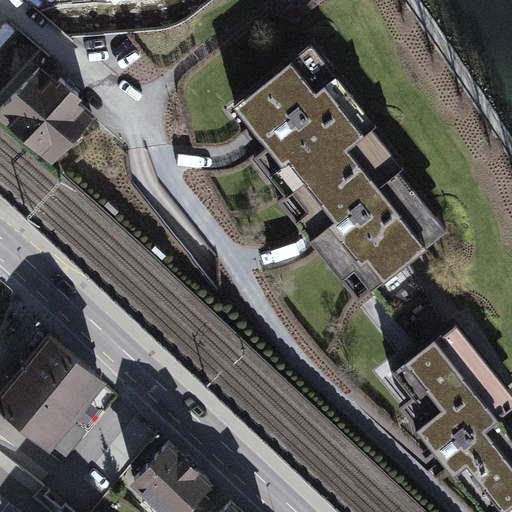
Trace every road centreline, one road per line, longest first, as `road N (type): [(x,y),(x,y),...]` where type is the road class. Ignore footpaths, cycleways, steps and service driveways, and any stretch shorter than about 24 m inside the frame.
road 1 (primary): [(0,235),(294,511)]
road 2 (residential): [(1,0),(134,106),(156,148)]
